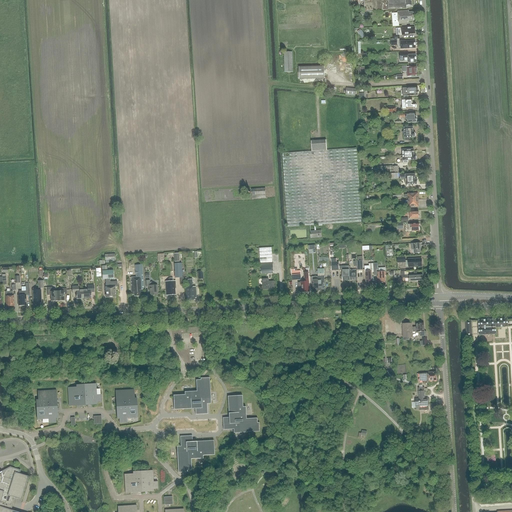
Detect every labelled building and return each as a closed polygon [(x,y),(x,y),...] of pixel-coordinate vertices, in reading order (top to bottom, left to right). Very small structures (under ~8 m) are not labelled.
[(363,0),(364,11),(365,11),(387,10),(403,9),(407,9),(407,5),(411,5),(411,4),(412,4),(411,2),(410,0),(363,0)] [(409,11),(398,12),(399,23),(408,22),(408,21),(414,21),(413,12),(409,12),(409,11)] [(401,41),(400,41),(401,49),(416,48),(415,41),(405,41),(401,41)] [(408,51),(400,52),(400,59),(404,59),(405,61),(408,61),(408,63),(416,63),(416,55),(408,55),(408,51)] [(293,72),(292,52),(284,52),(284,72),(293,72)] [(325,79),(324,66),(299,67),(299,79),(325,79)] [(417,66),(407,67),(407,77),(411,77),(411,75),(417,75),(417,66)] [(401,91),(407,91),(407,96),(418,95),(418,87),(401,88),(401,91)] [(355,89),(346,88),(345,95),(355,96),(355,89)] [(406,100),(402,100),(402,109),(406,109),(416,108),(415,108),(417,107),(416,105),(415,104),(412,104),(412,100),(406,100)] [(416,114),(400,114),(400,118),(402,118),(402,119),(406,119),(406,122),(416,122),(416,114)] [(413,127),(404,127),(404,138),(405,138),(405,140),(409,140),(409,138),(413,137),(413,138),(415,137),(416,136),(416,134),(414,133),(414,132),(413,133),(413,127)] [(312,151),(327,150),(326,140),(311,141),(312,151)] [(356,148),(327,150),(312,151),(282,153),(287,227),(361,222),(356,148)] [(407,156),(402,157),(402,161),(403,161),(403,163),(408,163),(408,161),(416,160),(416,159),(417,159),(417,156),(416,156),(416,155),(414,155),(414,154),(408,154),(407,156)] [(405,175),(401,175),(401,179),(405,179),(406,185),(417,184),(418,183),(418,181),(416,180),(416,179),(415,180),(415,174),(405,175)] [(253,198),(266,198),(265,188),(252,189),(253,198)] [(420,228),(419,227),(419,224),(411,224),(408,224),(408,232),(411,231),(411,232),(412,232),(414,232),(414,231),(419,231),(419,230),(420,230),(420,228)] [(310,238),(322,237),(321,230),(310,231),(310,238)] [(421,253),(420,243),(411,244),(412,250),(413,250),(414,253),(421,253)] [(259,248),(260,263),(272,262),(271,247),(259,248)] [(408,259),(408,260),(409,267),(422,266),(421,263),(422,263),(422,260),(421,260),(421,259),(408,259)] [(273,262),(272,262),(260,263),(261,274),(273,274),(273,262)] [(350,280),(349,270),(346,270),(346,266),(339,266),(339,262),(331,262),(331,270),(339,270),(342,270),(342,276),(341,276),(341,277),(341,279),(342,279),(342,281),(350,280)] [(181,263),(174,264),(175,278),(180,278),(182,278),(181,263)] [(130,278),(131,285),(131,289),(131,295),(134,294),(134,296),(140,296),(140,294),(142,294),(142,290),(144,289),(142,265),(135,265),(136,277),(131,278),(130,278)] [(107,270),(108,279),(114,279),(113,272),(120,272),(120,270),(107,270)] [(404,271),(401,272),(402,278),(409,277),(409,281),(423,281),(422,275),(417,275),(417,270),(414,271),(414,276),(408,276),(408,272),(404,272),(404,271)] [(378,272),(378,276),(377,276),(377,283),(385,283),(385,276),(386,276),(386,272),(378,272)] [(305,283),(300,283),(301,292),(309,292),(309,283),(308,273),(304,273),(305,283)] [(169,278),(169,281),(165,281),(166,295),(175,295),(175,289),(176,289),(175,281),(173,281),(173,278),(169,278)] [(185,287),(186,301),(195,300),(195,298),(196,298),(195,287),(193,287),(192,279),(187,280),(188,287),(185,287)] [(268,279),(262,279),(263,289),(274,289),(274,281),(268,282),(268,279)] [(149,287),(150,295),(158,295),(157,285),(152,285),(152,282),(150,282),(149,280),(146,280),(146,287),(149,287)] [(87,289),(83,290),(83,299),(91,299),(90,293),(94,292),(94,285),(87,285),(87,289)] [(76,300),(83,299),(83,290),(79,290),(79,286),(72,286),(72,294),(76,293),(76,300)] [(57,301),(56,291),(52,291),(52,287),(47,288),(47,296),(50,295),(51,301),(57,301)] [(33,302),(41,302),(41,290),(36,290),(36,288),(33,289),(33,290),(32,290),(33,302)] [(56,291),(57,301),(64,301),(64,295),(67,294),(66,288),(61,289),(61,291),(56,291)] [(492,319),(478,320),(479,335),(496,334),(496,327),(508,327),(507,320),(507,319),(495,319),(494,319),(492,319)] [(416,327),(412,327),(412,332),(417,332),(420,332),(420,336),(423,336),(423,338),(422,338),(423,341),(420,341),(420,345),(427,345),(427,337),(426,338),(426,336),(426,332),(425,331),(424,331),(423,323),(416,324),(416,327)] [(412,337),(412,332),(412,327),(412,324),(402,324),(403,341),(409,340),(409,337),(412,337)] [(436,377),(436,372),(428,373),(426,373),(419,374),(420,381),(429,381),(436,380),(437,379),(437,378),(436,377)] [(185,395),(173,395),(173,401),(175,401),(175,403),(174,403),(174,410),(192,409),(192,407),(195,407),(196,415),(208,414),(207,407),(206,407),(205,404),(209,404),(211,404),(211,401),(210,392),(209,378),(203,378),(203,380),(200,380),(196,380),(196,385),(197,391),(184,392),(185,395)] [(96,395),(96,384),(76,385),(76,387),(68,387),(69,406),(88,405),(88,403),(92,403),(92,405),(97,405),(97,402),(101,402),(101,395),(96,395)] [(424,387),(422,387),(422,385),(419,385),(420,388),(418,388),(418,391),(418,398),(415,399),(416,409),(420,408),(419,407),(429,406),(428,398),(425,398),(424,391),(424,387)] [(38,400),(36,400),(37,420),(48,419),(49,423),(56,423),(56,418),(58,418),(58,413),(56,413),(56,410),(57,410),(56,390),(37,391),(38,400)] [(119,423),(127,423),(126,418),(138,418),(137,398),(134,398),(134,390),(115,391),(116,410),(118,410),(118,414),(117,414),(117,419),(119,419),(119,423)] [(230,417),(223,418),(223,430),(230,429),(230,428),(233,428),(233,431),(234,433),(237,433),(245,432),(260,432),(259,425),(258,425),(258,423),(257,418),(246,419),(246,416),(246,407),(243,407),(242,395),(237,396),(237,397),(234,397),(234,396),(228,396),(229,414),(230,414),(230,417)] [(178,446),(177,446),(177,457),(178,473),(185,472),(185,471),(187,471),(192,470),(191,459),(195,459),(203,458),(203,456),(214,455),(214,450),(213,450),(213,447),(214,447),(214,440),(196,441),(196,443),(192,443),(192,436),(180,436),(180,443),(182,443),(182,446),(178,446)] [(0,511),(12,511),(13,510),(11,510),(15,498),(22,500),(29,476),(19,473),(20,470),(10,467),(4,470),(0,472),(0,511)] [(158,489),(157,481),(153,482),(152,470),(133,472),(133,474),(124,474),(125,493),(145,492),(145,490),(148,490),(148,492),(153,491),(153,489),(158,489)]
